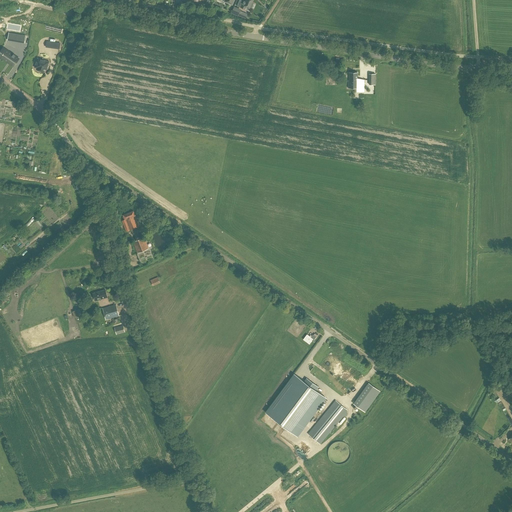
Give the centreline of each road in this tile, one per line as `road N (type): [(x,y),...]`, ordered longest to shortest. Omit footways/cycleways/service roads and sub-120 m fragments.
road 1 (unclassified): [(511,460),(93,167),(82,167)]
road 2 (secondary): [(511,71),(75,0)]
road 3 (unclassified): [(196,479),(82,167)]
road 4 (unclassified): [(17,511),(196,479)]
road 5 (track): [(511,321),(468,322),(371,361)]
